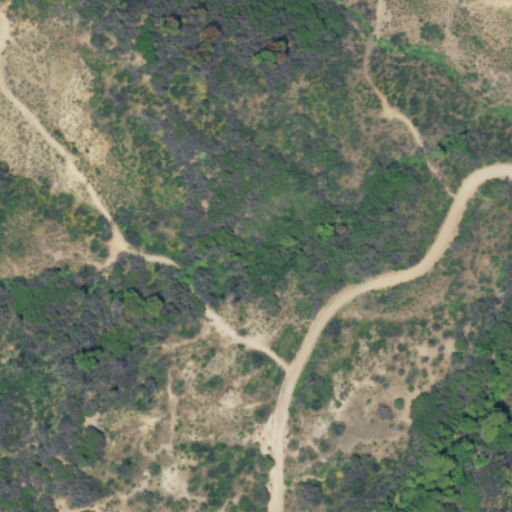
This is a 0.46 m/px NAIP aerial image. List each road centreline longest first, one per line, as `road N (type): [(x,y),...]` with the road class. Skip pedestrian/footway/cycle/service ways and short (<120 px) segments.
road 1 (track): [(2,46),(5,93),(68,164),(121,242),(177,269),(225,332),(262,351),(289,380)]
road 2 (residential): [(511,171),(466,186),(418,271),(327,309),(283,395),(273,511)]
road 3 (track): [(379,0),(366,78),(404,125),(452,210)]
